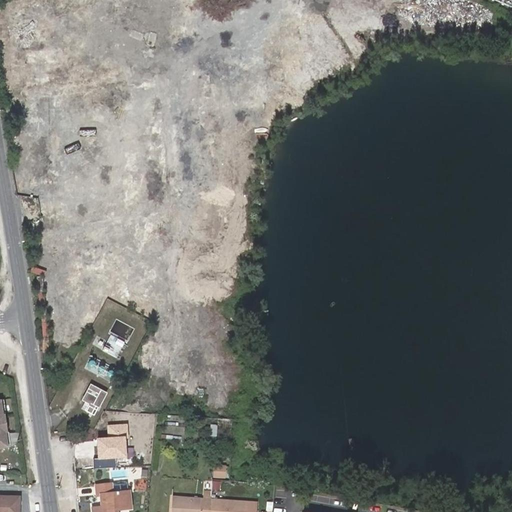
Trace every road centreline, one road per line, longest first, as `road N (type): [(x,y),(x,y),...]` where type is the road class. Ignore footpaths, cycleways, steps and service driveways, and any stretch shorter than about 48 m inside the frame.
road 1 (secondary): [(25,315),(50,511)]
road 2 (secondary): [(0,148),(25,315)]
